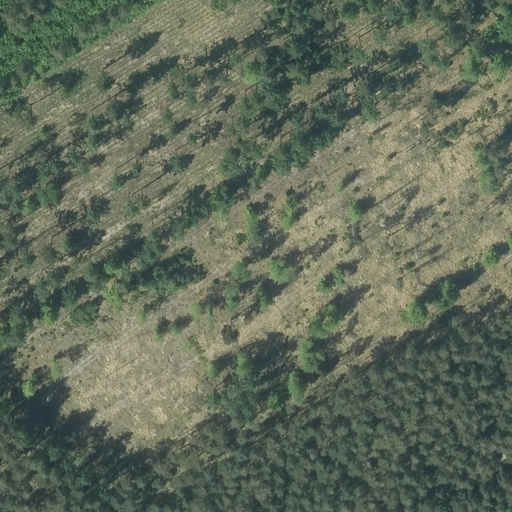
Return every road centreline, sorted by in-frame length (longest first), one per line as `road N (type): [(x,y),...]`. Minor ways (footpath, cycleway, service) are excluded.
road 1 (track): [(0,320),(493,14)]
road 2 (unknown): [(136,511),(0,410)]
